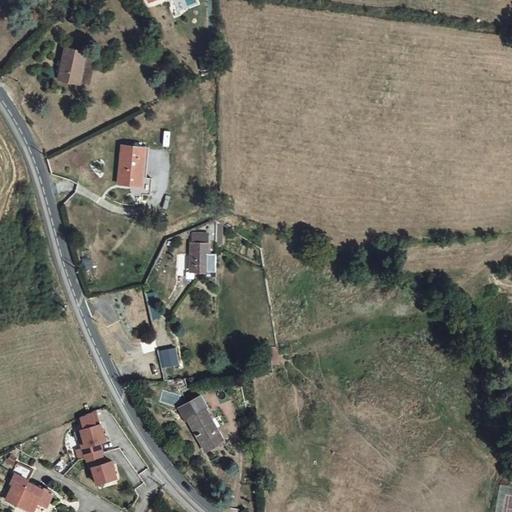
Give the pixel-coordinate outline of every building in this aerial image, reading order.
[(68,49),(60,81),(81,86),(88,54),(68,49)] [(117,181),(140,184),(143,144),(121,143),(117,181)] [(178,240),(180,265),(196,264),(194,249),(200,249),(199,239),(178,240)] [(145,294),(151,320),(161,317),(155,291),(145,294)] [(169,353),(172,364),(178,363),(176,352),(169,353)] [(200,405),(172,421),(179,432),(187,428),(195,440),(211,430),(203,417),(206,414),(200,405)] [(100,447),(106,446),(103,429),(82,433),(85,449),(81,450),(83,461),(84,461),(100,458),(102,458),(100,447)] [(113,484),(110,467),(102,469),(100,458),(84,461),(86,472),(89,471),(92,488),(113,484)] [(19,479),(21,476),(8,466),(1,476),(5,479),(0,486),(0,494),(7,499),(9,497),(25,507),(29,500),(31,496),(41,501),(46,493),(38,488),(36,491),(19,479)] [(29,500),(38,506),(41,501),(31,496),(29,500)]
